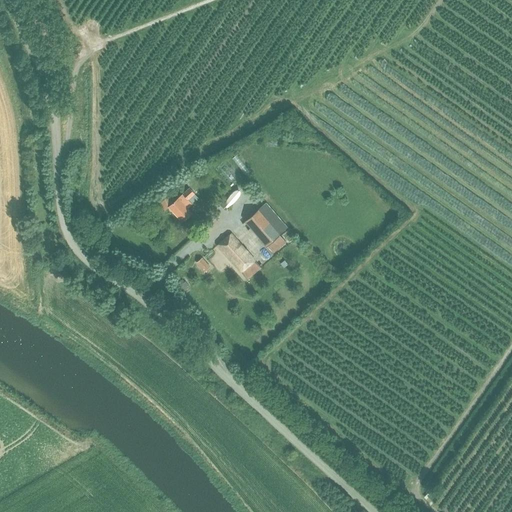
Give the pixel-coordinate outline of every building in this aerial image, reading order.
[(220,203),(226,209),(244,191),(238,185),(220,203)] [(183,194),(184,195),(188,200),(195,194),(191,189),(189,188),(183,194)] [(194,214),(180,199),(176,202),(170,194),(159,204),(166,211),(170,208),(183,223),(194,214)] [(258,212),(247,223),(275,254),(286,244),(258,212)] [(232,236),(219,247),(248,282),(262,270),(232,236)] [(186,239),(178,248),(181,251),(190,243),(186,239)] [(204,272),(210,267),(202,258),(197,263),(204,272)] [(189,288),(184,282),(181,285),(185,291),(189,288)]
